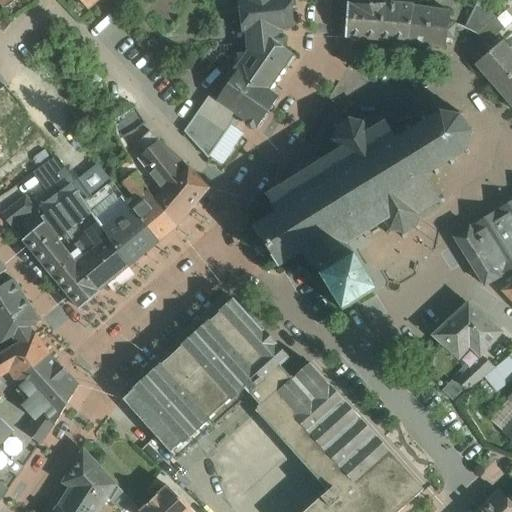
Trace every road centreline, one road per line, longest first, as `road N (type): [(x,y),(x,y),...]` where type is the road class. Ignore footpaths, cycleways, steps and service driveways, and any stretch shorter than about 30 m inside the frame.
road 1 (residential): [(233,195),(66,16),(46,9),(2,51)]
road 2 (residential): [(233,195),(321,61),(328,0)]
road 3 (residential): [(195,242),(362,367)]
road 4 (residential): [(362,367),(478,494),(466,511)]
road 5 (residential): [(25,511),(115,356)]
road 6 (residential): [(0,236),(63,318),(115,356)]
road 7 (residential): [(115,356),(195,242)]
road 8 (residential): [(362,367),(455,274)]
